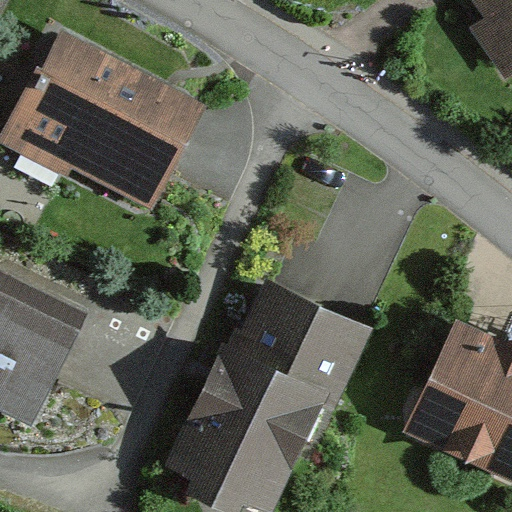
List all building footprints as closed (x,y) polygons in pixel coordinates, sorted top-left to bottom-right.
[(511,0),(475,0),(511,53),(511,0)] [(212,103),(73,35),(18,145),(157,213),(212,103)] [(89,320),(0,279),(0,404),(42,424),(89,320)] [(361,331),(277,289),(187,466),(271,509),(361,331)] [(511,330),(455,305),(402,424),(511,472),(511,330)]
